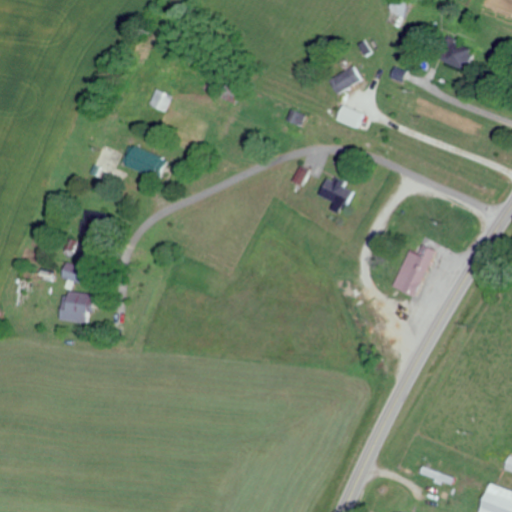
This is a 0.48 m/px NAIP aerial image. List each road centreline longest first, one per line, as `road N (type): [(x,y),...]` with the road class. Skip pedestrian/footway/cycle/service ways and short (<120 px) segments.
road 1 (residential): [(504,216),(372,158),(302,151),(151,222),(130,255),(125,310)]
road 2 (primary): [(343,511),(409,374),(511,204)]
